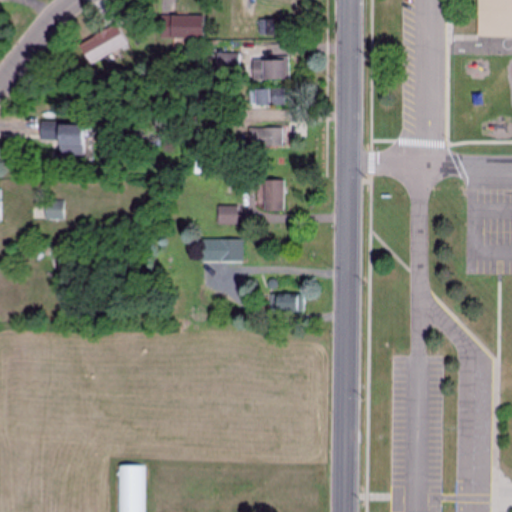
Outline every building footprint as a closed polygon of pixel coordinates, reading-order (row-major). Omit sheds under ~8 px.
[(511,0),(476,0),(476,37),(511,37),(511,0)] [(159,38),(204,38),(204,15),(159,15),(159,38)] [(78,45),(89,63),(124,42),(113,24),(78,45)] [(237,73),(237,53),(216,53),(216,73),(237,73)] [(287,79),(287,59),(252,59),(252,79),(287,79)] [(284,88),(250,88),(250,105),(284,105),(284,88)] [(80,125),(56,125),(56,155),(80,155),(80,125)] [(248,127),(248,147),(283,147),(283,127),(248,127)] [(283,179),(263,179),(263,211),(282,211),(283,179)] [(62,201),(42,201),(42,220),(62,220),(62,201)] [(237,205),(217,205),(217,225),(237,225),(237,205)] [(218,261),(242,261),(242,239),(218,239),(218,261)] [(304,294),(270,294),(270,312),(304,312),(304,294)] [(118,466),(117,511),(144,511),(144,466),(118,466)]
